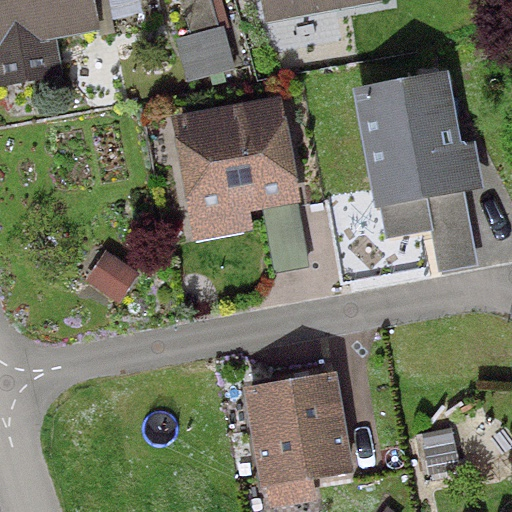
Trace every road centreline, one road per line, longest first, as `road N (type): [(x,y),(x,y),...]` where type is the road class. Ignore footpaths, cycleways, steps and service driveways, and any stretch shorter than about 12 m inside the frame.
road 1 (residential): [(0,373),(456,290),(511,290)]
road 2 (residential): [(42,511),(0,390)]
